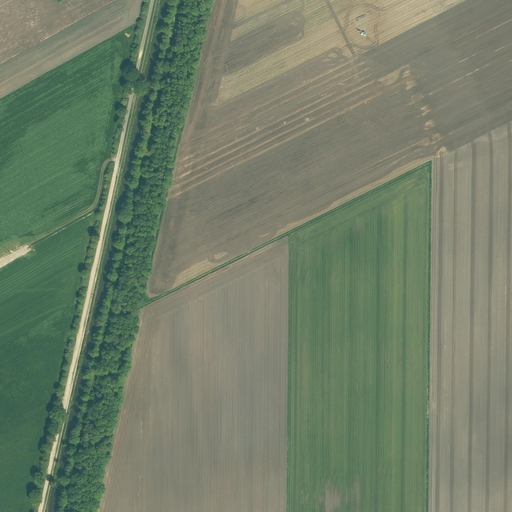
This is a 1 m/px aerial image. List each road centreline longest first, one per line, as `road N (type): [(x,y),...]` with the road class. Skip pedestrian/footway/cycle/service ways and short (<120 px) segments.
road 1 (track): [(177,0),(61,511)]
road 2 (track): [(118,155),(38,511)]
road 3 (unclassified): [(118,155),(152,0)]
